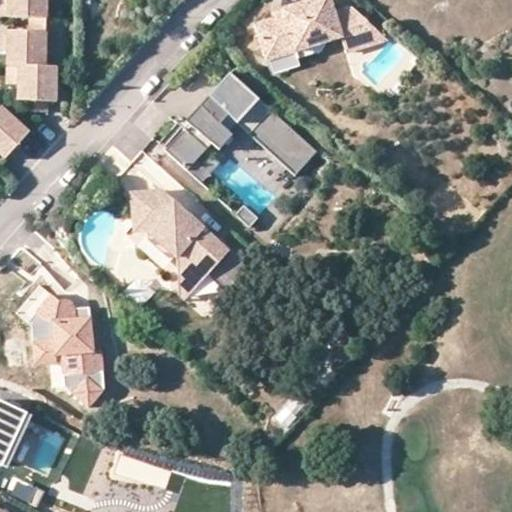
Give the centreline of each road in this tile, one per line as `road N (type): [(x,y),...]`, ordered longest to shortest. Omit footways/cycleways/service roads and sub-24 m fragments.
road 1 (residential): [(15,212),(205,0)]
road 2 (track): [(394,511),(388,438),(405,403),(434,385),(473,379),(511,395)]
